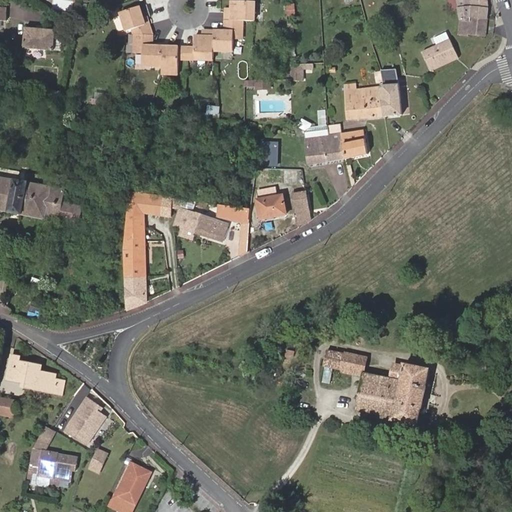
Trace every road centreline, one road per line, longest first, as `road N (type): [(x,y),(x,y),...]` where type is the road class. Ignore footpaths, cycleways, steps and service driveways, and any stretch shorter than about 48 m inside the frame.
road 1 (residential): [(511,65),(478,82),(336,223),(149,318)]
road 2 (residential): [(120,395),(241,511)]
